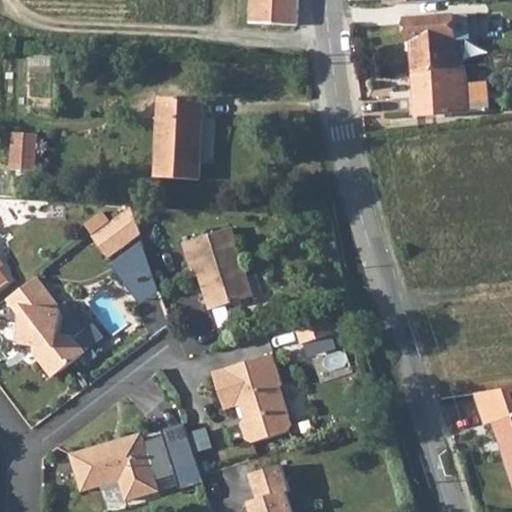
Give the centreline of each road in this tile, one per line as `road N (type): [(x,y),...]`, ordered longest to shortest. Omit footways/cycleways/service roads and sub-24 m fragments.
road 1 (tertiary): [(324,0),(342,137),(453,511)]
road 2 (track): [(0,0),(29,23),(327,37)]
road 3 (residential): [(24,450),(173,343)]
